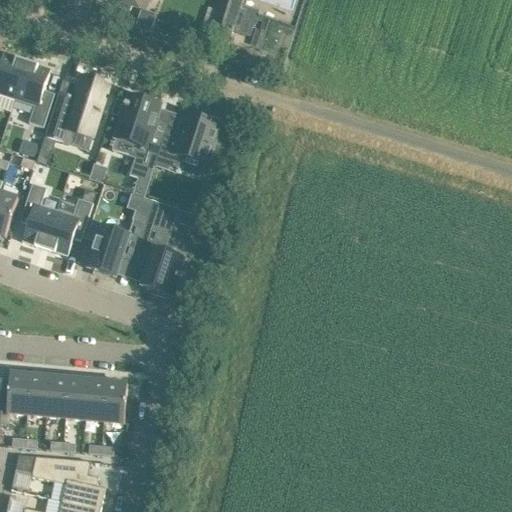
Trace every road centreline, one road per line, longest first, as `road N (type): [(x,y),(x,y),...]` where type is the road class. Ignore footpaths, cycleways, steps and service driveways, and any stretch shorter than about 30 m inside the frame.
road 1 (residential): [(511,172),(71,37)]
road 2 (residential): [(167,357),(172,325),(0,269)]
road 3 (residential): [(0,343),(167,357)]
road 4 (residential): [(134,511),(167,357)]
